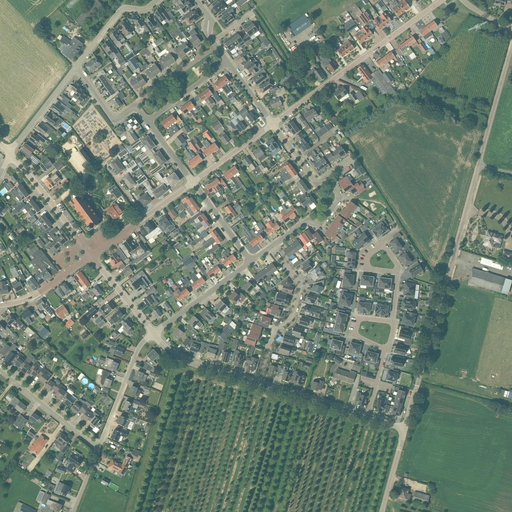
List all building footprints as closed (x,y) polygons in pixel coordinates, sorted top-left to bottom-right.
[(72,0),(66,5),(69,9),(78,2),(77,0),(72,0)] [(219,4),(213,8),(214,9),(214,11),(214,12),(215,12),(216,13),(217,14),(226,7),(224,4),(226,3),(225,1),(225,0),(217,0),(216,1),(219,4)] [(410,8),(407,4),(404,0),(402,2),(401,1),(398,4),(404,12),(410,8)] [(98,1),(77,20),(82,26),(104,7),(98,1)] [(177,6),(176,7),(179,10),(181,8),(185,13),(193,7),(189,2),(187,3),(186,1),(184,1),(177,6)] [(381,1),(377,4),(383,12),(387,9),(381,1)] [(398,17),(404,12),(398,4),(392,9),(398,17)] [(231,7),(221,14),(224,17),(222,18),(222,19),(222,20),(223,22),(224,22),(226,24),(234,18),(231,15),(235,12),(231,7)] [(156,13),(155,14),(161,23),(166,19),(168,22),(172,19),(171,19),(167,13),(166,11),(163,13),(160,9),(159,10),(158,10),(158,11),(157,11),(156,11),(156,12),(156,13)] [(192,11),(181,19),(183,22),(186,19),(190,24),(200,17),(196,11),(193,13),(192,11)] [(362,14),(368,22),(372,19),(366,11),(366,12),(362,14)] [(392,21),(385,12),(379,17),(386,26),(392,21)] [(362,14),(359,17),(364,25),(368,22),(362,14)] [(145,25),(143,23),(141,19),(138,20),(136,17),(135,17),(135,16),(132,15),(132,16),(128,16),(128,19),(131,23),(134,24),(138,30),(145,25)] [(304,15),(289,26),(296,35),(311,24),(304,15)] [(147,20),(145,21),(151,29),(156,25),(159,28),(161,26),(157,21),(155,22),(151,17),(150,18),(148,18),(147,19),(147,20)] [(379,17),(373,21),(379,30),(386,26),(379,17)] [(348,34),(358,27),(353,20),(343,27),(348,34)] [(430,32),(434,29),(438,26),(434,21),(427,27),(430,32)] [(252,22),(248,25),(254,34),(258,31),(261,35),(264,33),(260,27),(257,29),(253,24),(252,22)] [(134,31),(131,27),(128,23),(124,26),(122,23),(118,27),(126,37),(134,31)] [(248,25),(244,28),(245,30),(244,30),(248,36),(245,38),(250,43),(253,41),(250,38),(254,34),(248,25)] [(367,26),(360,30),(361,31),(362,33),(367,39),(373,35),(367,26)] [(423,37),(430,32),(427,27),(419,32),(423,37)] [(190,41),(192,43),(195,47),(201,42),(196,36),(198,35),(194,29),(189,33),(193,39),(190,41)] [(186,40),(189,37),(184,31),(181,33),(186,40)] [(367,39),(362,33),(361,31),(355,36),(361,44),(367,39)] [(125,40),(124,38),(121,34),(119,36),(116,32),(110,36),(118,48),(122,44),(121,43),(125,40)] [(237,33),(233,36),(241,47),(245,43),(247,46),(250,43),(245,38),(242,40),(239,35),(238,35),(237,33)] [(63,36),(59,41),(66,47),(67,47),(69,49),(73,45),(79,50),(83,44),(79,41),(77,39),(74,37),(71,41),(70,42),(66,39),(66,38),(63,36)] [(233,36),(228,39),(235,49),(237,47),(239,48),(241,47),(233,36)] [(262,43),(260,44),(263,48),(270,43),(265,36),(259,40),(262,43)] [(416,42),(416,41),(413,37),(405,42),(409,47),(416,42)] [(162,38),(154,43),(157,46),(164,41),(162,38)] [(225,44),(225,45),(229,50),(226,51),(231,57),(233,55),(230,52),(235,49),(228,39),(224,42),(225,44)] [(354,48),(351,44),(349,41),(346,43),(343,45),(348,53),(354,48)] [(119,52),(115,47),(112,43),(110,44),(109,42),(107,44),(107,43),(102,46),(109,56),(112,54),(114,56),(119,52)] [(190,50),(184,42),(181,43),(178,44),(180,47),(185,54),(190,50)] [(409,47),(405,42),(398,47),(402,52),(406,49),(408,51),(406,53),(409,57),(414,53),(409,47)] [(424,52),(427,50),(422,43),(418,45),(424,52)] [(66,47),(62,53),(65,55),(71,60),(79,50),(73,45),(69,49),(67,47),(66,47)] [(342,57),(348,53),(343,45),(339,48),(339,47),(336,49),(342,57)] [(180,58),(185,54),(180,47),(177,49),(176,47),(174,49),(180,58)] [(148,56),(151,54),(147,49),(140,54),(142,57),(146,54),(148,56)] [(133,52),(125,58),(127,61),(135,56),(133,52)] [(163,55),(161,52),(158,54),(160,57),(161,58),(159,60),(165,68),(170,65),(166,58),(163,55)] [(166,52),(163,55),(166,58),(170,65),(172,63),(173,64),(175,62),(174,62),(175,61),(174,59),(174,58),(173,59),(169,52),(166,54),(166,52)] [(395,57),(394,56),(391,52),(384,57),(388,62),(395,57)] [(121,67),(125,64),(127,63),(121,55),(118,57),(121,61),(118,63),(121,67)] [(243,62),(241,64),(245,69),(246,68),(253,63),(249,58),(250,58),(248,55),(242,59),(243,62)] [(327,57),(321,62),(325,68),(327,66),(332,73),(337,69),(335,65),(336,65),(333,61),(331,62),(327,57)] [(388,62),(384,57),(377,63),(380,68),(384,65),(387,69),(390,66),(388,62)] [(401,67),(404,64),(399,57),(396,59),(400,64),(399,64),(401,67)] [(101,65),(99,62),(96,58),(90,62),(85,66),(90,73),(94,70),(101,65)] [(132,59),(125,64),(127,67),(129,65),(134,71),(139,68),(136,65),(137,65),(132,59)] [(257,61),(246,68),(250,74),(252,72),(254,75),(261,70),(260,70),(262,69),(260,66),(257,61)] [(137,65),(136,65),(139,68),(141,71),(144,69),(143,67),(140,62),(137,65)] [(151,63),(148,65),(156,75),(161,72),(154,63),(152,65),(151,63)] [(122,71),(127,67),(125,64),(121,67),(117,70),(121,76),(124,74),(122,71)] [(156,75),(148,65),(146,67),(147,69),(144,71),(151,79),(156,75)] [(363,65),(357,69),(359,72),(359,73),(366,83),(371,80),(383,96),(389,91),(393,88),(391,86),(389,83),(388,83),(383,75),(378,69),(370,75),(363,65)] [(257,85),(269,76),(264,69),(252,77),(254,80),(254,81),(254,82),(255,83),(256,83),(257,85)] [(326,78),(323,74),(320,70),(317,72),(316,71),(315,69),(310,72),(309,70),(303,74),(307,79),(312,75),(316,80),(317,79),(319,82),(326,78)] [(107,76),(106,74),(103,70),(98,74),(99,74),(97,76),(98,78),(95,80),(99,85),(108,78),(107,77),(107,76)] [(387,72),(383,75),(388,83),(389,83),(393,80),(387,72)] [(146,83),(140,74),(139,74),(134,77),(136,80),(141,87),(143,86),(146,84),(145,83),(146,83)] [(232,86),(231,84),(234,82),(230,77),(227,79),(225,76),(220,80),(230,93),(232,91),(229,88),(232,86)] [(136,80),(134,77),(131,79),(132,80),(130,81),(136,90),(139,88),(139,87),(141,86),(141,87),(136,80)] [(109,80),(108,79),(108,78),(99,85),(102,89),(112,82),(110,80),(109,80)] [(220,80),(215,84),(219,90),(222,88),(227,95),(230,93),(220,80)] [(271,92),(276,90),(279,89),(278,85),(274,87),(273,86),(274,85),(270,81),(259,88),(263,93),(270,88),(270,89),(271,92)] [(80,87),(81,86),(76,82),(73,86),(70,85),(67,89),(71,92),(71,95),(72,96),(75,92),(76,93),(80,87)] [(114,85),(112,83),(112,82),(102,89),(105,94),(114,88),(113,86),(114,85)] [(84,91),(80,87),(76,93),(75,92),(72,96),(74,98),(76,96),(79,98),(83,93),(84,91)] [(286,93),(284,87),(275,91),(277,96),(278,97),(286,93)] [(348,94),(346,91),(343,87),(334,94),(339,100),(348,94)] [(108,99),(112,96),(118,92),(116,89),(115,89),(114,88),(105,94),(108,99)] [(208,88),(203,92),(211,103),(212,105),(215,103),(210,96),(213,94),(208,88)] [(119,98),(118,99),(113,103),(117,108),(124,103),(122,100),(125,98),(121,92),(117,95),(119,98)] [(211,103),(203,92),(198,96),(200,99),(196,102),(200,107),(203,105),(201,103),(205,100),(210,106),(212,105),(211,103)] [(354,102),(358,99),(352,92),(349,95),(354,102)] [(88,96),(83,93),(79,98),(78,100),(81,102),(79,104),(83,107),(87,103),(84,101),(88,96)] [(277,96),(272,98),(273,99),(270,100),(271,102),(270,102),(273,108),(282,104),(279,98),(278,99),(278,97),(277,96)] [(196,102),(193,105),(191,101),(185,105),(193,116),(195,114),(192,109),(195,107),(196,109),(200,107),(196,102)] [(51,109),(60,116),(65,109),(67,111),(69,109),(62,104),(61,106),(57,103),(55,105),(51,109)] [(190,118),(193,116),(185,105),(180,109),(184,115),(187,113),(190,118)] [(240,112),(239,113),(244,119),(247,117),(252,123),(254,122),(255,122),(255,121),(257,119),(255,116),(254,117),(253,115),(251,112),(249,114),(247,111),(245,108),(240,112)] [(319,116),(317,113),(314,109),(311,111),(310,110),(308,111),(313,119),(315,117),(316,118),(319,116)] [(311,120),(313,119),(308,111),(306,113),(306,114),(304,116),(309,123),(311,121),(311,120)] [(45,119),(53,126),(55,123),(56,123),(59,123),(61,124),(63,121),(54,113),(53,113),(55,115),(54,117),(49,113),(48,115),(48,114),(45,118),(45,119)] [(181,121),(180,119),(177,115),(174,117),(172,115),(167,119),(175,129),(177,128),(175,125),(181,121)] [(132,131),(139,126),(134,118),(126,124),(130,128),(127,130),(131,135),(134,133),(132,131)] [(177,133),(175,129),(167,119),(162,123),(166,128),(168,130),(170,129),(171,130),(172,131),(169,133),(172,136),(177,133)] [(216,119),(212,122),(214,124),(211,126),(216,132),(222,126),(218,121),(216,119)] [(246,129),(243,125),(241,122),(238,119),(232,123),(231,122),(227,126),(232,132),(237,128),(241,132),(246,129)] [(289,131),(296,126),(294,124),(295,123),(294,120),(287,126),(288,128),(287,129),(289,131)] [(53,130),(46,124),(44,126),(40,124),(36,129),(44,135),(48,130),(51,133),(53,130)] [(186,126),(182,129),(186,135),(190,131),(186,126)] [(294,136),(298,133),(301,131),(299,128),(298,129),(296,126),(289,131),(291,134),(292,133),(294,136)] [(131,135),(127,130),(124,132),(121,127),(115,130),(121,138),(124,136),(125,136),(128,140),(128,141),(131,145),(136,141),(131,135)] [(59,128),(57,132),(62,136),(65,133),(59,128)] [(208,130),(204,133),(209,141),(213,137),(208,130)] [(230,141),(227,137),(226,135),(223,132),(221,133),(221,134),(218,136),(225,144),(230,141)] [(298,143),(305,138),(303,135),(304,135),(302,132),(295,137),(297,140),(296,141),(298,143)] [(42,137),(38,134),(36,137),(33,134),(29,140),(36,145),(38,143),(42,146),(46,140),(42,137)] [(187,145),(185,142),(183,139),(186,137),(184,134),(175,141),(179,147),(182,144),(184,147),(187,145)] [(131,145),(130,145),(134,150),(137,148),(137,147),(141,144),(142,144),(144,147),(152,141),(148,136),(143,140),(141,137),(136,141),(131,145)] [(300,148),(307,143),(306,141),(307,140),(305,138),(298,143),(299,145),(298,146),(300,148)] [(199,150),(202,148),(195,139),(192,141),(199,150)] [(273,139),(266,143),(270,147),(268,149),(271,153),(272,152),(273,152),(279,148),(279,147),(276,143),(273,139)] [(215,143),(211,146),(206,140),(205,141),(213,153),(219,148),(215,143)] [(152,141),(144,147),(146,150),(146,151),(142,154),(141,154),(138,156),(142,161),(152,153),(151,150),(156,147),(152,141)] [(192,141),(189,144),(195,153),(199,150),(192,141)] [(213,153),(205,141),(204,141),(202,143),(205,146),(204,146),(206,150),(203,152),(207,157),(213,153)] [(312,147),(310,145),(312,144),(310,141),(307,143),(300,148),(302,151),(303,150),(305,153),(312,147)] [(34,168),(41,161),(36,157),(35,159),(29,153),(32,150),(34,151),(26,144),(25,145),(24,144),(22,147),(23,148),(22,149),(23,150),(21,151),(22,152),(22,154),(23,155),(23,156),(34,168)] [(337,145),(334,147),(342,158),(347,154),(341,146),(338,148),(337,145)] [(81,146),(78,149),(80,151),(79,151),(90,165),(92,163),(95,161),(85,147),(83,148),(81,146)] [(333,152),(331,153),(336,160),(339,158),(339,160),(342,158),(334,147),(331,149),(333,152)] [(260,148),(253,153),(257,158),(260,162),(266,158),(263,154),(264,154),(260,148)] [(126,156),(129,153),(125,149),(115,157),(116,159),(111,163),(115,168),(123,163),(121,160),(121,158),(125,155),(126,156)] [(191,169),(197,165),(186,150),(184,151),(191,161),(187,163),(191,169)] [(199,155),(196,157),(193,153),(191,151),(189,153),(186,150),(197,165),(203,160),(199,155)] [(163,157),(159,152),(154,155),(152,153),(142,161),(145,165),(148,163),(148,162),(152,159),(154,159),(156,162),(163,157)] [(334,162),(336,160),(331,153),(329,155),(328,154),(325,156),(330,163),(333,161),(334,162)] [(61,157),(57,161),(57,162),(53,165),(55,168),(62,163),(64,161),(61,157)] [(163,157),(156,162),(158,165),(157,166),(153,169),(152,169),(149,171),(153,176),(158,172),(164,168),(162,166),(167,162),(163,157)] [(320,158),(318,160),(324,169),(326,168),(327,169),(330,166),(323,157),(321,159),(320,158)] [(134,160),(140,167),(144,165),(137,158),(134,160)] [(247,158),(242,161),(247,167),(248,166),(256,176),(262,172),(258,166),(255,168),(247,158)] [(45,162),(40,166),(45,172),(50,168),(50,167),(53,165),(49,160),(46,162),(45,162)] [(126,172),(137,164),(133,160),(130,162),(130,163),(126,166),(125,166),(123,163),(115,168),(119,173),(124,170),(126,172)] [(318,160),(315,162),(315,163),(313,164),(318,172),(321,170),(322,171),(324,169),(318,160)] [(287,161),(277,169),(280,172),(286,168),(287,170),(280,175),(282,177),(294,169),(290,164),(289,164),(287,161)] [(58,172),(64,166),(62,163),(55,168),(58,172)] [(137,171),(140,169),(137,164),(126,172),(128,175),(123,178),(126,184),(134,178),(132,175),(132,174),(136,171),(137,171)] [(264,174),(269,171),(266,167),(265,168),(261,164),(258,166),(262,172),(264,174)] [(235,166),(229,171),(241,188),(243,186),(235,175),(239,172),(235,166)] [(298,174),(294,169),(282,177),(280,179),(283,183),(289,179),(289,180),(293,177),(293,178),(298,174)] [(224,176),(227,180),(231,178),(235,185),(234,186),(237,191),(241,188),(229,171),(223,175),(224,175),(225,176),(224,176)] [(167,184),(163,179),(160,174),(158,172),(153,176),(156,179),(157,179),(160,183),(160,185),(157,187),(163,195),(168,191),(164,186),(167,184)] [(58,177),(59,176),(58,175),(57,176),(55,173),(44,182),(47,186),(56,179),(56,178),(58,177)] [(177,182),(179,181),(178,179),(178,178),(174,173),(167,178),(166,177),(163,179),(167,184),(169,182),(172,186),(178,182),(177,182)] [(147,180),(148,180),(145,175),(142,177),(141,178),(137,181),(136,181),(134,178),(126,184),(130,189),(135,185),(137,187),(143,183),(147,180)] [(50,189),(54,186),(61,180),(59,178),(60,177),(59,176),(58,177),(56,178),(56,179),(47,186),(50,189)] [(350,181),(349,180),(347,176),(338,183),(342,187),(350,181)] [(63,188),(70,183),(67,179),(60,185),(63,188)] [(214,182),(212,183),(221,196),(224,194),(223,193),(224,192),(221,188),(226,185),(222,179),(219,181),(218,179),(217,179),(216,179),(214,180),(214,181),(214,182)] [(163,195),(157,187),(154,189),(153,189),(150,185),(150,184),(147,180),(143,183),(147,190),(151,195),(154,193),(157,198),(163,195)] [(302,180),(296,184),(298,187),(292,191),(294,193),(305,185),(302,181),(302,180)] [(351,183),(350,181),(342,187),(345,192),(349,190),(351,188),(355,185),(353,182),(351,183)] [(10,182),(4,186),(9,191),(14,187),(10,182)] [(208,189),(205,191),(209,197),(217,192),(221,197),(221,196),(212,183),(209,185),(209,184),(208,184),(206,186),(206,187),(206,188),(208,189)] [(362,183),(359,185),(358,183),(355,185),(351,188),(349,190),(353,194),(358,191),(359,193),(363,190),(365,189),(363,187),(364,186),(362,183)] [(15,189),(11,191),(16,197),(25,190),(23,188),(24,187),(22,184),(15,189)] [(115,184),(108,190),(112,195),(113,194),(117,199),(123,195),(115,184)] [(305,185),(294,193),(295,196),(296,195),(297,196),(299,194),(299,193),(302,191),(303,194),(307,192),(309,191),(309,190),(309,189),(307,186),(306,187),(305,185)] [(16,210),(24,203),(22,201),(29,195),(25,190),(16,197),(20,202),(14,207),(16,210)] [(149,197),(151,195),(147,190),(145,192),(146,194),(139,199),(144,207),(152,201),(149,197)] [(99,219),(97,216),(98,215),(97,214),(96,215),(94,212),(95,211),(92,207),(91,208),(89,205),(90,204),(89,204),(88,204),(86,201),(87,200),(82,193),(69,203),(74,210),(75,209),(80,216),(79,217),(82,221),(83,220),(88,227),(87,228),(89,231),(100,224),(98,220),(99,219)] [(296,204),(305,198),(302,195),(296,199),(297,201),(295,203),(296,204)] [(188,196),(181,201),(187,210),(196,203),(191,198),(190,199),(188,196)] [(311,196),(300,204),(304,209),(310,204),(310,205),(315,202),(311,196)] [(28,212),(37,205),(33,200),(26,205),(24,203),(16,210),(18,212),(24,207),(28,212)] [(358,207),(354,204),(350,201),(347,206),(354,211),(358,207)] [(114,207),(108,211),(109,212),(109,213),(109,214),(110,214),(114,220),(115,219),(116,219),(117,218),(117,217),(119,216),(119,215),(122,212),(115,202),(112,204),(114,207)] [(194,214),(196,212),(200,209),(196,203),(187,210),(184,212),(185,214),(188,212),(188,213),(192,210),(194,214)] [(230,205),(225,209),(229,214),(239,206),(240,206),(238,204),(232,208),(230,205)] [(293,206),(295,205),(294,204),(287,210),(283,205),(281,207),(291,219),(296,215),(295,215),(298,213),(296,209),(293,206)] [(31,222),(36,218),(34,216),(41,210),(37,205),(28,212),(31,217),(29,220),(31,222)] [(239,206),(229,214),(233,219),(235,221),(239,218),(241,220),(245,217),(243,215),(240,211),(242,209),(240,206),(239,206)] [(351,215),(354,211),(347,206),(344,210),(350,215),(351,215)] [(285,223),(291,219),(281,207),(279,208),(285,216),(282,218),(285,223)] [(350,215),(344,210),(343,209),(340,214),(347,219),(350,215)] [(172,219),(177,215),(173,210),(168,213),(172,219)] [(276,222),(278,220),(275,215),(274,213),(273,212),(272,212),(272,213),(270,214),(275,221),(276,222)] [(194,217),(189,220),(189,221),(191,223),(197,219),(199,222),(197,224),(194,226),(196,228),(207,219),(203,214),(200,216),(197,218),(195,216),(194,217)] [(43,224),(48,220),(44,215),(38,220),(36,218),(31,222),(33,224),(35,223),(37,225),(41,222),(43,224)] [(346,221),(342,218),(338,215),(335,220),(343,226),(346,221)] [(276,222),(275,221),(272,223),(267,216),(265,218),(271,226),(274,231),(280,227),(276,222)] [(165,217),(159,221),(166,231),(168,229),(169,230),(175,226),(172,223),(170,221),(169,222),(165,217)] [(206,229),(208,228),(212,225),(207,219),(196,228),(198,231),(203,226),(206,230),(206,229)] [(384,219),(375,225),(377,227),(383,234),(387,231),(385,228),(389,226),(384,219)] [(43,224),(41,226),(45,231),(45,230),(47,229),(47,230),(52,225),(48,220),(43,224)] [(252,229),(250,231),(258,243),(264,239),(262,237),(264,235),(262,232),(255,222),(254,220),(251,222),(254,226),(259,233),(256,235),(252,229)] [(339,231),(343,226),(335,220),(331,225),(339,231)] [(255,222),(262,232),(266,229),(260,222),(259,221),(256,223),(255,221),(255,222)] [(267,221),(264,223),(266,225),(268,228),(266,230),(269,235),(274,231),(268,223),(267,221)] [(162,232),(161,231),(158,227),(155,229),(150,222),(146,225),(147,228),(148,227),(153,233),(151,234),(153,237),(156,235),(157,236),(162,232)] [(242,226),(244,230),(242,231),(245,235),(250,242),(251,244),(250,245),(252,247),(253,246),(253,247),(254,246),(254,247),(256,246),(256,245),(258,243),(250,231),(244,224),(242,226)] [(154,240),(155,240),(153,237),(151,234),(153,233),(148,227),(147,228),(146,225),(143,227),(144,228),(140,231),(143,234),(140,237),(145,244),(148,241),(153,238),(154,240)] [(336,236),(339,231),(331,225),(328,230),(337,236),(336,236)] [(371,230),(369,231),(372,236),(375,234),(377,238),(383,234),(377,227),(372,231),(371,230)] [(197,239),(206,233),(204,230),(196,236),(197,239)] [(202,244),(204,247),(219,236),(215,230),(210,234),(212,237),(202,244)] [(312,235),(308,230),(303,233),(310,242),(315,239),(312,235)] [(333,241),(337,236),(328,230),(324,235),(333,241)] [(55,237),(53,234),(51,232),(48,234),(54,241),(52,243),(56,249),(61,246),(55,237)] [(328,242),(327,241),(324,237),(322,238),(317,232),(312,235),(315,239),(317,242),(319,244),(323,241),(325,244),(328,242)] [(493,234),(492,233),(488,232),(486,236),(487,236),(484,245),(492,247),(494,241),(500,243),(502,236),(496,235),(496,234),(493,233),(493,234)] [(55,237),(61,246),(66,242),(66,241),(69,239),(65,233),(59,238),(57,235),(55,237)] [(195,245),(208,235),(206,233),(197,239),(198,239),(193,242),(195,245)] [(305,246),(310,242),(303,233),(299,237),(304,243),(301,245),(303,247),(305,250),(307,249),(307,248),(305,246)] [(361,236),(360,237),(365,244),(367,243),(368,243),(370,241),(364,233),(361,235),(361,236)] [(393,237),(395,240),(390,243),(393,247),(399,243),(397,240),(401,237),(399,233),(400,233),(393,237)] [(218,244),(219,244),(223,241),(219,236),(206,246),(204,247),(206,249),(216,242),(218,244)] [(144,244),(145,244),(140,237),(142,240),(138,243),(140,246),(137,248),(133,241),(132,242),(129,239),(129,238),(119,245),(128,258),(131,256),(128,252),(129,251),(135,258),(144,252),(145,253),(149,250),(144,244)] [(360,237),(356,240),(361,247),(365,244),(360,237)] [(303,247),(301,245),(297,239),(294,241),(296,243),(293,245),(298,251),(303,247)] [(353,242),(351,243),(357,250),(358,249),(359,250),(362,248),(361,247),(356,240),(356,239),(352,241),(353,242)] [(56,249),(52,243),(50,241),(45,245),(51,253),(56,249)] [(399,243),(393,247),(396,252),(403,248),(399,243)] [(217,245),(206,253),(208,256),(219,248),(217,245)] [(293,255),(298,251),(293,245),(288,248),(293,255)] [(36,246),(31,251),(45,268),(48,272),(51,276),(52,277),(58,272),(60,270),(57,265),(55,267),(53,265),(55,264),(54,262),(52,262),(51,263),(41,250),(40,250),(36,246)] [(289,258),(293,255),(288,248),(284,251),(289,258)] [(110,258),(115,265),(116,265),(118,268),(119,267),(121,269),(125,266),(121,261),(121,259),(122,259),(124,262),(128,259),(120,249),(119,249),(120,249),(115,253),(116,254),(110,258)] [(223,252),(231,263),(236,259),(233,255),(230,257),(228,254),(230,252),(228,249),(225,251),(224,249),(222,251),(223,252)] [(146,257),(151,253),(149,250),(145,253),(136,259),(132,262),(131,262),(129,263),(131,266),(135,264),(138,262),(138,263),(146,257)] [(511,257),(511,252),(503,250),(501,257),(511,260),(511,257)] [(31,251),(29,252),(34,258),(30,262),(37,270),(40,274),(42,276),(46,281),(51,276),(48,272),(45,268),(31,251)] [(14,253),(15,255),(16,257),(20,261),(22,259),(17,252),(14,253)] [(226,267),(231,263),(223,252),(221,254),(223,258),(221,260),(226,267)] [(406,252),(399,257),(403,261),(409,257),(406,252)] [(191,257),(191,256),(184,262),(183,262),(184,264),(200,286),(206,282),(202,277),(199,279),(194,272),(195,271),(193,269),(197,265),(191,257)] [(219,263),(216,258),(212,260),(215,264),(212,266),(207,257),(204,259),(208,264),(216,274),(221,271),(217,266),(217,265),(219,263)] [(409,257),(403,261),(406,266),(409,264),(412,262),(409,257)] [(306,274),(310,271),(313,269),(311,266),(312,265),(309,260),(302,265),(304,267),(302,269),(306,274)] [(273,274),(273,273),(277,270),(273,263),(268,267),(273,274)] [(418,263),(411,267),(413,269),(409,272),(412,275),(414,274),(415,276),(418,274),(419,275),(420,275),(420,276),(421,276),(422,275),(423,275),(423,274),(423,273),(423,272),(422,271),(423,270),(418,263)] [(195,290),(200,286),(184,264),(191,274),(189,276),(194,283),(191,285),(195,290)] [(216,274),(208,264),(206,266),(208,269),(206,271),(203,267),(200,269),(202,271),(205,275),(207,274),(210,278),(216,274)] [(23,281),(18,271),(18,272),(15,267),(14,265),(10,267),(14,275),(15,278),(20,275),(23,282),(23,281)] [(126,277),(130,274),(133,272),(136,270),(134,268),(131,270),(129,267),(123,272),(126,277)] [(268,267),(263,270),(270,280),(272,278),(271,275),(273,274),(268,267)] [(321,278),(321,279),(325,276),(318,267),(311,272),(313,275),(312,276),(315,280),(318,278),(319,279),(321,278)] [(506,279),(477,270),(472,269),(468,283),(501,293),(506,279)] [(46,281),(42,276),(40,274),(37,270),(35,272),(38,276),(36,277),(32,272),(30,274),(39,286),(46,281)] [(263,270),(258,274),(263,280),(266,279),(267,281),(270,280),(263,270)] [(345,270),(344,280),(353,281),(354,276),(350,275),(351,270),(345,270)] [(85,290),(87,288),(91,285),(81,272),(73,277),(80,286),(81,285),(85,290)] [(34,290),(39,286),(30,274),(33,278),(27,282),(34,290)] [(138,274),(132,279),(134,283),(132,284),(134,287),(133,287),(135,290),(136,289),(136,290),(142,286),(142,285),(143,286),(150,281),(147,278),(145,280),(142,277),(141,278),(138,274)] [(259,284),(263,280),(258,274),(256,276),(255,274),(253,276),(259,284)] [(358,281),(357,287),(360,288),(366,288),(366,287),(366,286),(368,276),(363,275),(363,276),(362,276),(361,282),(358,281)] [(366,286),(366,287),(372,288),(372,289),(375,289),(376,283),(373,283),(374,277),(372,277),(372,276),(368,276),(366,286)] [(376,283),(375,289),(378,290),(378,289),(384,289),(386,278),(381,277),(381,278),(379,278),(379,284),(376,283)] [(282,291),(291,294),(292,291),(293,291),(293,290),(294,287),(290,286),(290,284),(289,282),(290,281),(288,278),(281,284),(282,285),(284,286),(282,291)] [(386,278),(384,289),(390,290),(390,291),(393,291),(394,285),(391,285),(391,280),(390,279),(390,278),(386,278)] [(506,279),(501,293),(508,295),(511,281),(506,279)] [(17,280),(11,283),(16,292),(24,288),(20,282),(18,283),(17,280)] [(188,286),(184,280),(182,281),(185,285),(184,285),(183,284),(180,286),(179,284),(177,286),(185,297),(190,293),(188,291),(191,289),(188,286)] [(313,286),(312,291),(320,294),(321,290),(323,290),(324,287),(323,287),(325,282),(324,280),(318,282),(319,285),(319,286),(316,285),(316,286),(313,286)] [(344,280),(343,288),(350,290),(350,286),(353,286),(354,282),(353,282),(353,281),(344,280)] [(405,283),(404,289),(415,290),(416,282),(408,280),(408,283),(405,283)] [(9,281),(0,282),(0,287),(1,294),(9,293),(8,288),(10,288),(9,281)] [(150,281),(143,286),(145,290),(152,284),(150,281)] [(249,282),(244,288),(249,293),(252,290),(256,293),(260,288),(254,282),(254,283),(252,285),(249,282)] [(71,289),(69,287),(66,283),(60,287),(65,294),(65,293),(67,295),(72,291),(71,289)] [(185,297),(177,286),(176,286),(175,285),(173,286),(177,291),(171,295),(175,301),(178,299),(179,301),(185,297)] [(97,296),(98,295),(102,292),(97,286),(92,290),(91,288),(86,292),(86,293),(79,300),(82,303),(85,300),(89,296),(90,295),(92,297),(96,294),(97,296)] [(148,296),(156,290),(153,286),(145,292),(148,296)] [(342,289),(340,298),(351,301),(352,295),(347,294),(348,290),(342,289)] [(404,289),(404,295),(407,295),(406,298),(414,299),(415,290),(404,289)] [(246,298),(243,295),(239,292),(237,294),(234,292),(229,298),(235,303),(238,300),(241,303),(246,298)] [(287,295),(278,292),(275,303),(287,307),(289,299),(286,298),(287,295)] [(317,305),(318,300),(320,296),(315,294),(315,297),(308,295),(306,302),(314,304),(317,305)] [(153,303),(156,300),(159,298),(157,295),(154,297),(152,295),(144,301),(149,307),(153,303)] [(340,298),(338,307),(343,309),(344,306),(349,307),(351,301),(340,298)] [(403,301),(402,307),(415,309),(415,302),(414,302),(414,299),(406,298),(406,301),(403,301)] [(45,305),(45,304),(42,300),(36,304),(39,309),(36,311),(40,315),(43,313),(41,311),(43,310),(44,308),(52,317),(54,314),(46,303),(47,303),(45,305)] [(227,306),(225,304),(221,301),(216,307),(224,314),(227,312),(229,309),(227,306)] [(103,307),(99,310),(104,317),(108,314),(108,313),(110,312),(115,308),(113,306),(114,305),(112,302),(111,303),(110,302),(105,306),(106,306),(104,308),(103,307)] [(279,306),(275,305),(270,304),(269,308),(272,309),(270,314),(279,317),(281,311),(278,310),(279,306)] [(373,305),(373,310),(376,310),(375,313),(378,314),(378,315),(381,315),(382,306),(373,305)] [(70,314),(67,310),(64,306),(56,312),(60,317),(61,319),(65,317),(64,314),(65,313),(67,316),(70,314)] [(311,309),(304,307),(302,313),(317,318),(318,313),(319,314),(321,309),(312,306),(311,309)] [(382,306),(381,315),(384,316),(384,314),(387,315),(388,312),(390,312),(391,307),(388,306),(382,306)] [(94,307),(86,314),(89,319),(98,312),(94,307)] [(165,313),(164,311),(163,310),(160,312),(156,307),(153,309),(155,311),(153,313),(157,318),(162,315),(165,313)] [(211,313),(209,312),(206,308),(200,314),(209,322),(211,319),(214,316),(210,313),(211,313)] [(32,314),(29,309),(21,314),(25,319),(29,325),(32,323),(29,318),(31,316),(30,316),(32,314)] [(345,311),(337,309),(335,318),(346,321),(347,315),(344,315),(345,311)] [(119,320),(119,319),(123,316),(122,314),(123,314),(121,312),(120,311),(111,318),(108,321),(112,326),(115,323),(116,323),(119,320)] [(404,315),(402,323),(413,326),(416,314),(409,312),(408,316),(404,315)] [(10,315),(5,320),(9,324),(6,326),(8,328),(13,324),(17,328),(22,323),(16,317),(14,319),(10,315)] [(238,326),(226,316),(223,319),(234,329),(236,328),(238,326)] [(257,321),(254,320),(253,324),(257,325),(263,327),(264,323),(270,325),(272,319),(262,316),(261,319),(258,318),(257,321)] [(203,325),(198,320),(194,317),(189,322),(194,327),(196,325),(200,328),(202,328),(204,326),(203,325)] [(313,319),(307,317),(306,317),(305,319),(301,318),(299,324),(307,327),(308,323),(311,324),(313,319)] [(346,321),(335,318),(335,319),(337,319),(335,325),(344,327),(345,327),(346,321)] [(127,332),(128,332),(130,334),(129,335),(133,331),(131,329),(133,326),(127,319),(122,324),(125,327),(123,328),(127,332)] [(8,328),(6,326),(4,328),(0,324),(0,334),(2,333),(5,336),(11,331),(8,328)] [(234,329),(228,324),(218,335),(224,341),(234,329)] [(257,325),(253,324),(252,324),(250,331),(260,334),(263,327),(257,325)] [(335,325),(334,324),(333,328),(330,327),(329,329),(329,333),(339,336),(340,332),(343,333),(344,327),(335,325)] [(198,333),(190,325),(188,328),(196,336),(198,333)] [(38,333),(38,334),(44,339),(48,335),(47,334),(49,331),(48,330),(44,327),(42,330),(40,331),(40,332),(38,333)] [(302,330),(299,328),(294,327),(292,333),(296,334),(295,337),(300,338),(303,339),(305,334),(301,333),(302,330)] [(178,339),(181,336),(185,331),(182,328),(180,330),(178,329),(176,331),(172,335),(175,337),(175,338),(176,338),(178,339)] [(250,331),(247,330),(245,336),(247,337),(248,337),(258,340),(260,334),(250,331)] [(401,330),(399,338),(405,339),(404,343),(411,344),(412,341),(409,340),(411,333),(411,332),(401,330)] [(81,335),(84,340),(89,335),(86,331),(81,335)] [(300,338),(295,337),(290,335),(289,338),(284,337),(283,340),(284,340),(283,342),(293,345),(294,341),(299,342),(300,338)] [(248,337),(247,337),(245,343),(255,346),(257,340),(248,337)] [(189,343),(191,340),(188,338),(182,344),(186,347),(189,343)] [(334,340),(332,340),(330,348),(337,350),(336,354),(343,355),(345,346),(342,345),(342,342),(338,341),(338,340),(334,339),(334,340)] [(118,344),(114,342),(110,340),(108,344),(112,346),(110,351),(122,356),(124,350),(117,347),(118,344)] [(201,343),(197,342),(192,340),(191,340),(189,343),(192,344),(190,350),(198,352),(200,346),(201,343)] [(309,341),(307,347),(309,348),(308,352),(314,354),(318,344),(315,343),(314,343),(310,342),(309,341)] [(210,344),(206,343),(205,347),(209,348),(207,355),(210,357),(211,358),(213,358),(214,358),(217,351),(218,347),(214,345),(214,346),(210,345),(210,344)] [(395,348),(394,353),(398,354),(398,353),(405,355),(407,347),(410,348),(411,348),(411,345),(411,344),(404,343),(403,346),(398,345),(398,347),(396,347),(396,348),(395,348)] [(7,352),(11,348),(7,344),(0,352),(4,356),(7,352)] [(19,353),(15,350),(17,346),(14,344),(11,348),(7,352),(9,354),(5,360),(10,364),(14,359),(19,353)] [(296,349),(282,344),(279,353),(289,356),(289,353),(291,353),(292,353),(293,353),(294,353),(295,352),(295,351),(296,349)] [(159,355),(154,350),(148,356),(146,359),(149,361),(151,359),(153,361),(159,355)] [(239,352),(235,351),(234,353),(232,361),(235,362),(234,365),(241,367),(244,356),(239,355),(239,352)] [(365,357),(362,356),(360,363),(363,364),(364,362),(370,363),(372,352),(368,351),(368,352),(366,351),(365,357)] [(230,354),(224,352),(222,357),(223,358),(222,361),(228,363),(228,360),(232,361),(234,353),(231,352),(230,354)] [(372,352),(370,363),(369,364),(375,365),(374,368),(378,368),(380,361),(377,360),(378,354),(377,354),(377,353),(372,352)] [(19,353),(14,359),(16,361),(14,364),(19,369),(21,366),(25,361),(22,359),(24,356),(19,353)] [(391,358),(390,362),(393,363),(392,365),(402,367),(404,358),(397,356),(396,359),(391,358)] [(25,361),(21,366),(23,368),(21,370),(26,374),(30,369),(31,368),(29,365),(31,363),(30,363),(32,360),(28,357),(26,359),(25,361)] [(119,364),(113,362),(114,360),(106,358),(106,359),(100,357),(98,361),(109,365),(108,366),(111,367),(110,369),(116,371),(119,364)] [(257,359),(253,358),(251,357),(251,358),(247,357),(246,362),(249,363),(247,369),(254,371),(257,359)] [(36,377),(38,375),(41,371),(38,368),(41,365),(36,362),(31,368),(30,369),(33,371),(30,375),(32,377),(33,375),(36,377)] [(150,371),(153,367),(145,362),(143,365),(142,368),(150,371)] [(292,372),(288,370),(289,365),(284,363),(282,369),(285,369),(282,380),(289,382),(292,372)] [(278,368),(271,365),(268,375),(274,377),(277,370),(280,371),(282,366),(279,365),(278,368)] [(45,384),(48,380),(50,377),(47,375),(49,372),(43,368),(41,371),(38,375),(41,377),(39,380),(45,384)] [(110,373),(103,370),(101,374),(102,374),(101,378),(102,378),(101,382),(100,382),(101,383),(101,384),(102,385),(103,385),(104,386),(109,388),(112,381),(107,379),(108,376),(109,377),(110,373)] [(352,384),(354,379),(356,374),(350,372),(349,374),(337,370),(334,378),(352,384)] [(388,372),(386,379),(396,381),(398,371),(394,370),(393,373),(388,372)] [(144,373),(143,373),(138,371),(135,378),(145,382),(147,376),(143,374),(144,373)] [(302,386),(304,381),(305,376),(298,374),(299,372),(295,371),(292,380),(295,381),(294,384),(302,386)] [(60,384),(61,382),(56,379),(53,383),(50,380),(45,387),(48,389),(47,390),(49,392),(52,388),(54,390),(60,384)] [(321,390),(323,385),(324,382),(318,380),(317,383),(313,381),(311,389),(318,391),(318,389),(321,390)] [(65,388),(60,384),(54,390),(57,393),(56,395),(61,399),(66,392),(64,390),(65,388)] [(138,388),(132,386),(129,393),(136,396),(137,392),(140,394),(141,391),(138,389),(138,388)] [(399,390),(397,396),(404,398),(406,393),(404,393),(404,392),(399,390)] [(362,393),(358,392),(356,399),(359,400),(358,405),(361,406),(360,407),(364,408),(364,407),(365,407),(366,406),(365,406),(368,397),(361,395),(362,393)] [(69,393),(65,398),(66,399),(63,403),(66,405),(67,405),(69,406),(70,405),(71,406),(75,401),(70,397),(72,396),(69,393)] [(112,399),(108,396),(103,401),(107,404),(112,399)] [(15,408),(22,413),(26,407),(23,404),(20,402),(18,400),(15,397),(10,404),(13,406),(16,408),(15,408)] [(77,402),(71,409),(72,409),(72,410),(72,411),(72,412),(73,412),(73,413),(74,413),(75,413),(76,413),(77,413),(81,409),(83,411),(88,405),(90,402),(88,400),(86,402),(84,401),(82,401),(81,399),(80,399),(79,399),(78,401),(77,402)] [(146,404),(139,402),(134,400),(133,404),(126,401),(123,409),(130,412),(132,407),(137,409),(138,407),(144,409),(146,404)] [(385,402),(378,400),(375,409),(375,408),(374,410),(375,410),(375,411),(379,412),(379,411),(382,412),(383,409),(386,409),(388,401),(385,400),(385,402)] [(92,410),(89,408),(94,402),(92,401),(91,402),(90,402),(88,405),(83,411),(82,412),(85,414),(81,419),(83,420),(84,419),(87,421),(88,420),(92,415),(90,412),(92,410)] [(92,415),(88,420),(91,422),(90,422),(92,424),(90,426),(94,429),(96,427),(98,428),(101,424),(99,423),(100,420),(97,418),(101,414),(96,410),(92,415)] [(40,423),(43,419),(39,416),(38,416),(34,413),(30,418),(28,421),(24,418),(17,427),(21,430),(27,423),(32,427),(35,423),(37,421),(40,423)] [(17,427),(24,418),(21,415),(13,425),(17,428),(17,427)] [(136,422),(137,418),(128,415),(127,418),(120,416),(117,423),(124,426),(123,427),(127,429),(131,420),(136,422)] [(126,438),(128,432),(121,429),(120,429),(121,429),(120,432),(115,430),(111,438),(118,441),(121,436),(126,438)] [(56,439),(53,442),(56,444),(56,446),(65,454),(69,448),(66,445),(71,439),(68,437),(68,438),(62,433),(57,440),(56,439)] [(42,446),(45,443),(48,439),(42,434),(36,441),(35,440),(29,448),(37,455),(43,447),(42,446)] [(78,468),(80,465),(83,460),(73,453),(70,457),(67,461),(71,463),(67,469),(73,472),(76,467),(78,468)] [(35,458),(32,455),(26,461),(23,464),(27,468),(35,458)] [(132,459),(127,456),(123,465),(122,465),(127,468),(132,459)] [(122,465),(123,465),(112,460),(109,467),(119,472),(123,474),(127,468),(122,465)] [(59,482),(54,493),(60,495),(61,492),(62,492),(67,494),(70,487),(65,485),(64,484),(59,482)] [(409,490),(406,489),(401,487),(398,497),(406,499),(410,500),(411,495),(408,494),(409,490)] [(40,491),(36,500),(41,502),(45,493),(40,491)] [(412,501),(427,505),(430,496),(414,492),(412,501)] [(51,495),(46,494),(42,503),(47,505),(47,504),(51,506),(50,508),(58,511),(59,511),(62,505),(57,503),(56,503),(49,500),(51,495)]
